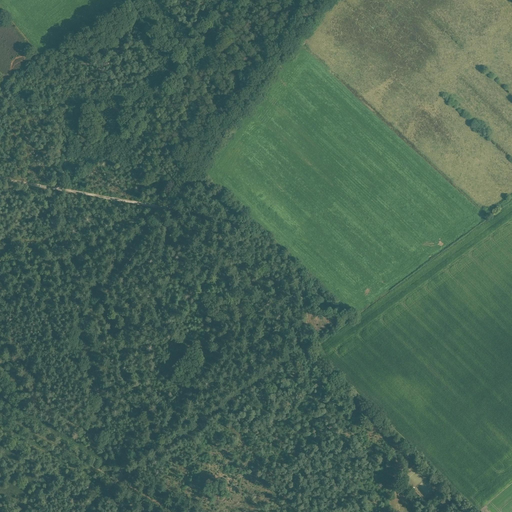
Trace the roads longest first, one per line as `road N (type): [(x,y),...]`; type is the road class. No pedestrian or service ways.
road 1 (track): [(115,476),(76,329),(168,206)]
road 2 (track): [(168,206),(322,0)]
road 3 (track): [(0,409),(115,476)]
